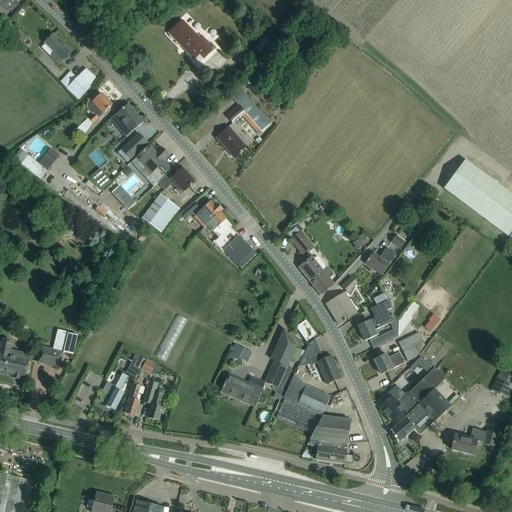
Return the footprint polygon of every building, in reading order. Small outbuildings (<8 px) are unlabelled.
[(0,0),(0,3),(9,11),(14,6),(19,0),(0,0)] [(182,21),(176,27),(169,34),(181,47),(183,46),(188,51),(187,53),(193,59),(199,54),(203,59),(215,48),(210,43),(209,44),(201,36),(199,38),(182,21)] [(53,35),(46,42),(45,43),(54,52),(50,56),(58,65),(70,53),(63,45),(62,47),(58,44),(60,42),(53,35)] [(274,45),(264,36),(254,48),(263,57),(274,45)] [(235,67),(232,70),(237,76),(240,73),(235,67)] [(70,72),(63,79),(60,82),(78,100),(90,88),(89,87),(95,78),(86,69),(76,78),(70,72)] [(233,124),(242,116),(258,136),(271,124),(243,92),(245,90),(242,86),(230,96),(238,105),(225,116),(233,124)] [(101,94),(93,100),(92,102),(90,100),(89,101),(88,102),(87,105),(87,107),(88,109),(89,111),(91,112),(94,114),(89,119),(92,123),(93,123),(112,105),(101,94)] [(120,111),(115,115),(131,133),(135,129),(143,122),(128,104),(120,111)] [(88,118),(76,129),(83,136),(92,123),(89,119),(88,118)] [(228,127),(223,131),(216,138),(225,149),(227,148),(234,156),(233,158),(240,152),(246,147),(228,127)] [(138,133),(118,153),(127,162),(130,160),(144,146),(148,143),(138,133)] [(97,139),(92,151),(99,154),(104,141),(97,139)] [(158,155),(156,152),(150,146),(131,163),(140,172),(144,168),(151,175),(146,179),(152,186),(154,187),(158,183),(159,182),(157,181),(171,168),(164,161),(169,156),(163,151),(158,155)] [(54,162),(59,156),(50,149),(45,155),(46,155),(43,159),(50,165),(53,162),(54,162)] [(511,194),(465,160),(444,189),(507,236),(511,229),(511,194)] [(159,182),(158,183),(164,190),(173,182),(183,193),(189,187),(191,186),(191,185),(194,182),(182,169),(180,170),(177,166),(176,166),(169,172),(166,175),(159,182)] [(104,172),(94,181),(101,189),(111,180),(104,172)] [(94,188),(91,192),(107,204),(110,200),(94,188)] [(130,198),(123,191),(117,197),(124,204),(130,198)] [(160,195),(154,202),(141,218),(161,233),(179,209),(160,195)] [(434,207),(439,201),(433,196),(429,200),(428,202),(420,196),(409,210),(416,216),(428,203),(434,207)] [(212,243),(215,245),(232,229),(231,228),(232,227),(225,219),(226,218),(220,212),(222,210),(216,204),(214,206),(210,202),(203,209),(201,210),(200,212),(198,209),(199,208),(194,202),(180,215),(185,220),(192,214),(195,217),(194,217),(194,218),(199,223),(203,220),(207,224),(206,225),(218,238),(212,243)] [(300,232),(296,227),(287,234),(292,239),(290,240),(302,255),(312,246),(300,232)] [(232,229),(215,245),(222,252),(223,251),(241,269),(248,262),(256,255),(232,229)] [(400,249),(404,243),(404,242),(396,236),(391,242),(400,249)] [(373,253),(368,260),(367,259),(366,261),(367,261),(365,264),(380,275),(395,255),(386,248),(381,254),(383,255),(380,258),(373,253)] [(311,258),(306,262),(299,268),(321,295),(333,284),(331,286),(324,278),(320,273),(322,272),(322,271),(324,269),(325,267),(324,265),(319,258),(317,257),(315,258),(312,260),(311,258)] [(441,263),(436,269),(436,270),(426,282),(433,288),(437,283),(434,280),(446,267),(441,263)] [(357,283),(351,277),(341,287),(347,293),(357,283)] [(344,321),(356,313),(344,293),(326,304),(338,325),(343,322),(344,322),(345,322),(344,321)] [(387,301),(379,305),(370,309),(374,318),(357,326),(365,341),(376,336),(374,331),(392,322),(386,311),(391,309),(387,301)] [(419,306),(412,301),(405,311),(412,316),(419,306)] [(316,335),(305,321),(296,327),(306,342),(316,335)] [(398,327),(377,337),(381,345),(384,343),(397,336),(398,336),(398,327)] [(284,330),(270,360),(274,361),(264,383),(277,389),(297,346),(284,330)] [(419,353),(424,346),(418,334),(398,344),(407,362),(417,355),(419,353)] [(0,372),(13,375),(13,378),(19,380),(19,377),(24,378),(28,360),(8,355),(11,345),(10,341),(7,339),(3,340),(1,343),(0,347),(0,372)] [(311,365),(317,363),(326,385),(329,384),(330,385),(332,384),(341,380),(331,356),(323,360),(315,340),(309,344),(298,367),(308,365),(309,366),(311,365)] [(249,351),(239,346),(239,347),(237,347),(234,353),(245,359),(249,351)] [(41,347),(38,363),(59,368),(63,352),(41,347)] [(388,359),(385,354),(383,356),(374,360),(381,375),(393,369),(398,367),(405,363),(400,353),(388,359)] [(140,369),(145,360),(139,357),(134,366),(140,369)] [(420,357),(409,368),(413,371),(424,360),(420,357)] [(150,373),(155,365),(145,360),(140,369),(141,369),(140,371),(150,376),(150,373)] [(511,390),(511,368),(503,364),(490,391),(507,400),(511,390)] [(150,373),(150,376),(150,374),(154,376),(157,370),(160,371),(161,368),(155,365),(150,373)] [(410,422),(416,428),(421,433),(449,406),(433,390),(445,379),(434,368),(416,386),(416,385),(408,393),(407,392),(401,398),(397,403),(404,410),(403,410),(408,415),(410,413),(413,416),(412,417),(413,419),(410,422)] [(98,401),(104,404),(106,405),(105,406),(114,411),(119,402),(123,394),(119,392),(127,377),(122,374),(115,387),(107,383),(102,391),(103,392),(98,401)] [(224,386),(223,385),(222,387),(223,388),(221,392),(229,396),(230,394),(234,396),(233,398),(254,407),(256,402),(260,403),(264,402),(265,399),(263,395),(260,394),(262,390),(229,375),(224,386)] [(150,381),(143,402),(151,405),(147,418),(158,422),(162,408),(159,407),(163,395),(155,392),(158,384),(150,381)] [(133,384),(127,404),(124,414),(135,417),(139,401),(135,400),(139,386),(133,384)] [(330,397),(321,393),(305,386),(299,400),(286,394),(275,418),(310,434),(319,414),(321,416),(330,397)] [(401,398),(399,395),(402,392),(396,386),(395,387),(388,394),(391,397),(379,407),(392,421),(403,410),(404,410),(397,403),(401,398)] [(398,443),(416,428),(410,422),(413,419),(412,417),(413,416),(410,413),(408,415),(405,418),(390,430),(397,443),(398,443)] [(310,440),(346,444),(350,420),(322,417),(310,440)] [(451,450),(462,453),(473,456),(476,441),(484,443),(484,444),(493,447),(497,433),(487,430),(486,436),(478,434),(479,430),(472,429),(469,439),(454,435),(453,442),(452,442),(452,443),(451,450)] [(346,445),(346,444),(310,440),(318,441),(315,460),(329,462),(329,461),(334,461),(334,462),(344,463),(346,450),(345,450),(346,445)] [(0,511),(30,511),(36,493),(38,483),(0,474),(0,511)] [(91,511),(109,511),(111,507),(114,497),(96,493),(94,501),(88,500),(86,508),(92,509),(91,511)] [(135,501),(133,510),(132,511),(161,511),(163,507),(135,501)]
